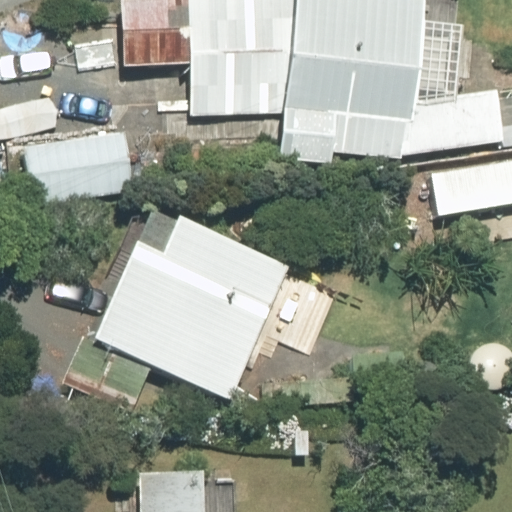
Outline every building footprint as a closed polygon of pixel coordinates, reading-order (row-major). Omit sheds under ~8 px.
[(311,108),(310,141),(389,148),(389,143),(397,144),(492,135),(484,82),(402,92),(410,0),(108,0),(111,55),(178,52),(181,108),(311,108)] [(115,126),(12,140),(20,198),(123,184),(115,126)] [(429,184),(432,214),(451,212),(448,182),(429,184)] [(116,207),(97,252),(105,255),(69,341),(211,405),(267,272),(212,249),(216,239),(201,233),(197,244),(116,207)] [(392,348),(345,349),(345,385),(393,384),(392,348)] [(128,461),(128,511),(188,511),(188,460),(128,461)]
